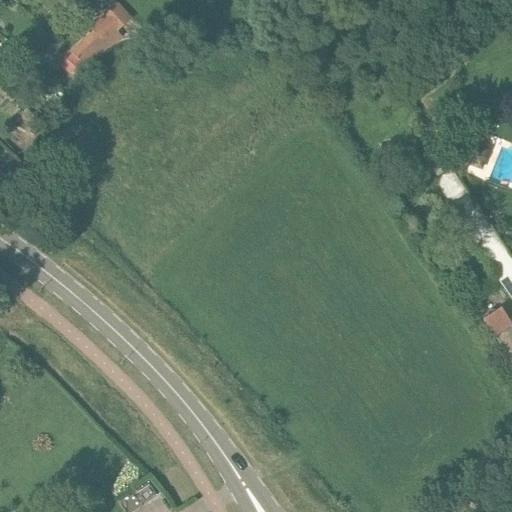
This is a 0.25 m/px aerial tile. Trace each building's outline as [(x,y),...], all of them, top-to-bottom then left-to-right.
[(97,20),(89,27),(104,44),(130,19),(122,10),(110,21),(111,23),(104,29),(97,20)] [(34,127),(30,134),(35,137),(39,130),(34,127)] [(511,262),(432,140),(413,152),(511,300),(511,262)] [(0,172),(0,190),(1,191),(10,181),(0,172)] [(511,336),(496,313),(484,322),(511,362),(511,336)]
